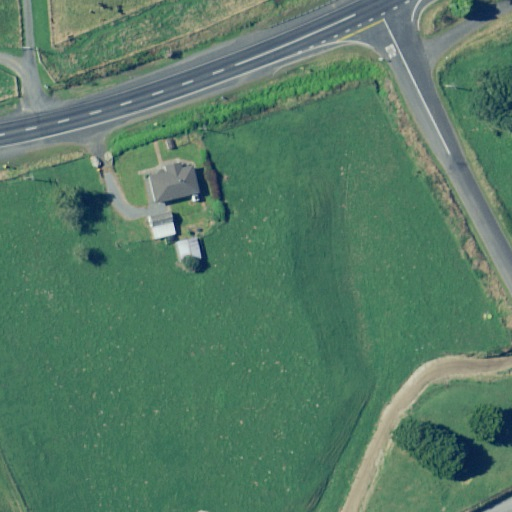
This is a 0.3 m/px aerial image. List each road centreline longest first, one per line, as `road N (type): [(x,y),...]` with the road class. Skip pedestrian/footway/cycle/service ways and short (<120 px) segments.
road 1 (trunk): [(0,135),(168,91),(375,5)]
road 2 (unclassified): [(375,5),(511,273)]
